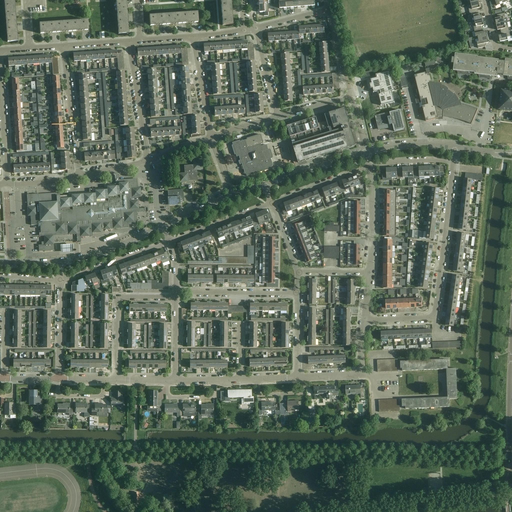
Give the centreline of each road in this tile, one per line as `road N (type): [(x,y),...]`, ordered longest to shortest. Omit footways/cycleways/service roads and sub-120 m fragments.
road 1 (residential): [(363,320),(433,314),(452,168)]
road 2 (residential): [(115,380),(119,299),(175,297)]
road 3 (residential): [(79,177),(63,46)]
road 4 (residential): [(175,291),(296,293)]
road 5 (residential): [(148,160),(130,41)]
